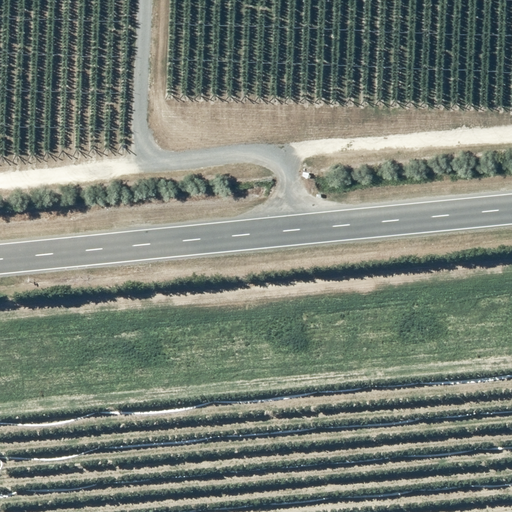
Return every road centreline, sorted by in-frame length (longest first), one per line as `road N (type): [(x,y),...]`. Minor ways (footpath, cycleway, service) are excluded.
road 1 (tertiary): [(511,201),(0,255)]
road 2 (unknown): [(281,226),(254,150),(216,146),(156,156),(127,134),(126,0)]
